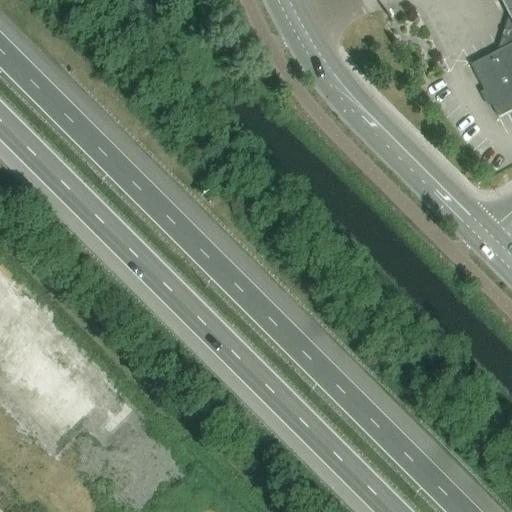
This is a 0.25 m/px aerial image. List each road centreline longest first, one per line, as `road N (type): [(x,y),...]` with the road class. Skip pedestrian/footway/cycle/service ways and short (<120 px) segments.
road 1 (trunk): [(470,511),(0,47)]
road 2 (trunk): [(0,129),(387,511)]
road 3 (tertiary): [(267,0),(316,85),(470,240)]
road 4 (tertiary): [(492,227),(374,118),(293,0)]
